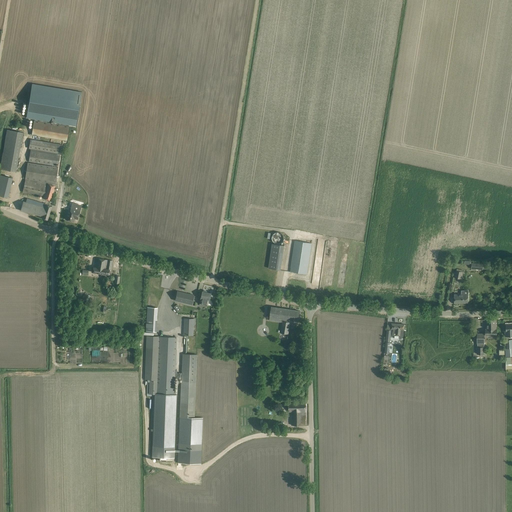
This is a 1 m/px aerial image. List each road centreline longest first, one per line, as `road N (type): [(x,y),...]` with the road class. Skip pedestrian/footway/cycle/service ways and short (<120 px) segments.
road 1 (unclassified): [(310,303),(137,261),(0,210)]
road 2 (track): [(311,438),(250,436),(191,472),(152,464),(144,335),(163,334)]
road 3 (unknown): [(54,232),(54,365),(132,366)]
road 4 (unclassified): [(312,511),(310,303)]
road 5 (unclassified): [(511,312),(310,303)]
